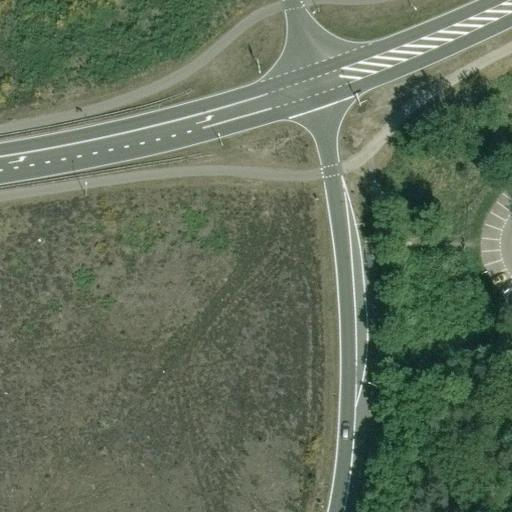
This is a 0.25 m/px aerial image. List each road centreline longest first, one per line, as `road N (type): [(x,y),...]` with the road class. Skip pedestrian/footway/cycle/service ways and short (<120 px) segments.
road 1 (motorway): [(340,511),(354,418),(352,314),(317,84)]
road 2 (secondary): [(0,162),(107,142),(317,84)]
road 3 (secondary): [(317,84),(511,4)]
